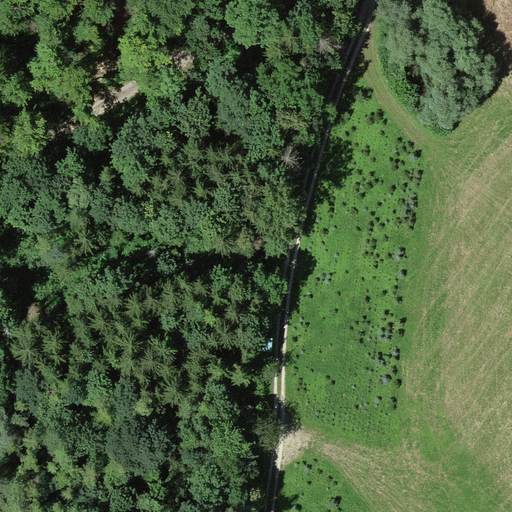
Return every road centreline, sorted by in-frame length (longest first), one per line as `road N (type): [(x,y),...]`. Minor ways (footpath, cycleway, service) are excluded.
road 1 (track): [(270,511),(296,246),(369,0)]
road 2 (track): [(0,175),(285,0)]
